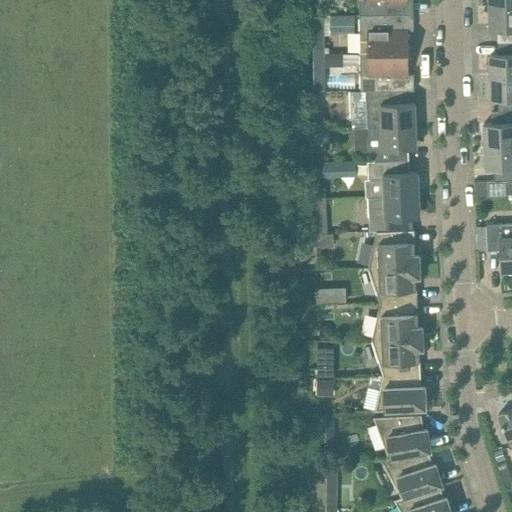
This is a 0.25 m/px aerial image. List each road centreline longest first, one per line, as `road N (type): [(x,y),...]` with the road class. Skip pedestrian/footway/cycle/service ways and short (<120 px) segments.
road 1 (track): [(237,0),(246,511)]
road 2 (residential): [(463,322),(456,0)]
road 3 (residential): [(497,511),(471,424),(463,322)]
